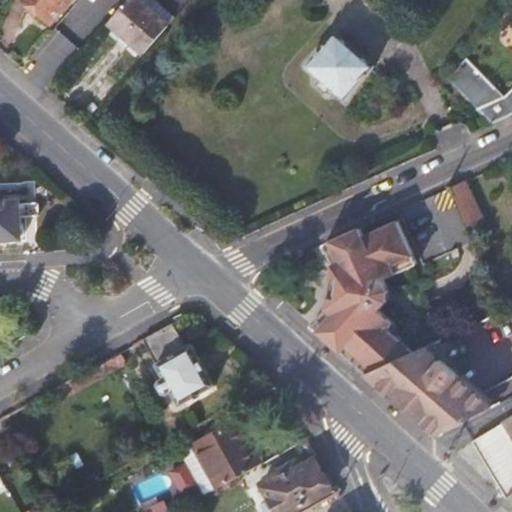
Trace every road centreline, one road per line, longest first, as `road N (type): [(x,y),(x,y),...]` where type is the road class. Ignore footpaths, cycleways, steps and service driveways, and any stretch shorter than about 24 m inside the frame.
road 1 (residential): [(511,136),(204,274)]
road 2 (secondary): [(0,93),(204,274)]
road 3 (secondary): [(204,274),(343,397)]
road 4 (secondary): [(343,397),(469,511)]
